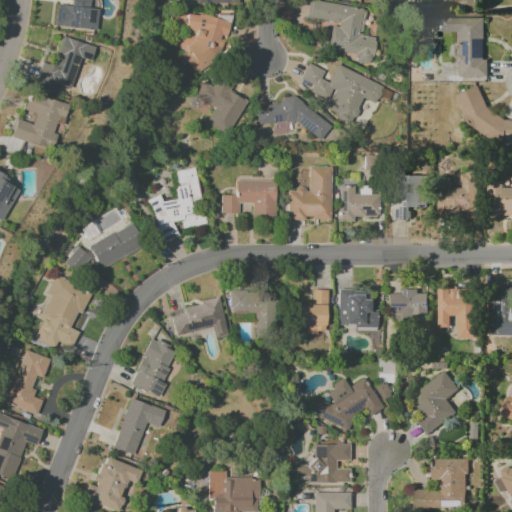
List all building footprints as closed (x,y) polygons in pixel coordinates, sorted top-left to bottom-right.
[(96,0),(70,0),(70,6),(55,4),(53,26),(93,30),(96,0)] [(305,18),(331,23),(326,52),(372,60),(375,38),(360,36),(364,9),(308,0),(305,18)] [(226,19),(186,15),(184,31),(192,31),(189,68),(221,71),(226,19)] [(439,18),(421,18),(421,38),(439,38),(439,18)] [(440,18),(440,32),(457,32),(457,77),(486,77),(486,60),(482,60),(482,18),(440,18)] [(33,84),(56,91),(58,85),(69,88),(78,58),(89,61),(93,47),(60,37),(52,65),(40,61),(33,84)] [(335,65),(328,83),(319,79),(323,71),(306,64),(299,80),(311,85),(308,93),(325,100),(330,89),(334,91),(326,109),(352,121),(362,99),(374,104),(382,85),(335,65)] [(204,125),(225,137),(245,100),(228,91),(231,86),(217,78),(212,87),(201,82),(193,97),(213,108),(204,125)] [(454,95),(470,134),(511,139),(511,118),(490,117),(477,86),(454,95)] [(67,105),(28,92),(22,110),(33,114),(30,124),(16,119),(10,138),(47,150),(58,117),(63,119),(67,105)] [(285,219),(328,220),(329,167),(306,166),(306,190),(286,189),(285,219)] [(202,225),(193,168),(172,171),(175,187),(171,187),(174,199),(159,202),(158,196),(147,198),(152,225),(155,242),(175,239),(172,221),(178,221),(179,228),(202,225)] [(438,214),(462,214),(462,219),(478,218),(477,173),(460,173),(461,188),(449,188),(449,177),(437,178),(438,214)] [(408,221),(408,207),(425,208),(426,176),(391,175),(390,220),(408,221)] [(234,180),(234,195),(219,195),(219,214),(237,214),(237,203),(251,203),(251,218),(274,218),(274,181),(234,180)] [(511,187),(502,188),(502,181),(487,182),(487,217),(511,216),(511,187)] [(337,222),(354,221),(354,217),(378,217),(377,194),(354,195),(353,185),(336,186),(337,222)] [(87,244),(98,268),(141,248),(130,224),(87,244)] [(89,257),(75,247),(62,265),(75,275),(89,257)] [(32,339),(53,348),(56,342),(69,348),(77,331),(68,327),(75,310),(80,313),(90,292),(53,275),(45,294),(49,295),(38,318),(41,319),(32,339)] [(376,310),(368,310),(368,290),(336,289),(336,326),(375,327),(376,310)] [(426,294),(416,294),(416,289),(398,290),(398,294),(387,294),(387,312),(396,312),(396,317),(426,316),(426,294)] [(456,339),(475,340),(475,289),(436,289),(436,327),(448,327),(448,316),(456,316),(456,339)] [(511,336),(511,289),(498,289),(498,292),(489,292),(489,336),(511,336)] [(294,304),(293,326),(304,326),(303,335),(316,335),(316,331),(324,332),(325,290),(310,290),(309,305),(294,304)] [(229,293),(229,322),(272,321),(271,293),(229,293)] [(170,317),(173,334),(212,328),(213,337),(225,336),(219,299),(182,305),(183,315),(170,317)] [(128,384),(157,398),(163,385),(159,382),(174,350),(149,338),(128,384)] [(5,404),(36,414),(40,400),(31,397),(34,389),(30,388),(34,375),(42,378),(48,358),(21,350),(5,404)] [(456,413),(445,399),(457,390),(444,371),(406,398),(420,418),(415,421),(425,435),(456,413)] [(306,412),(346,430),(354,412),(363,408),(368,416),(376,411),(379,405),(368,385),(358,381),(347,387),(341,378),(333,383),(327,396),(332,406),(313,397),(306,412)] [(499,416),(511,420),(511,385),(511,386),(511,398),(505,396),(499,416)] [(111,448),(132,456),(144,423),(157,428),(164,411),(128,398),(111,448)] [(40,429),(0,414),(0,427),(1,428),(0,429),(0,470),(1,471),(0,474),(0,476),(10,480),(24,442),(34,446),(40,429)] [(347,444),(312,445),(312,462),(294,463),(294,483),(348,482),(347,469),(334,469),(334,460),(347,460),(347,444)] [(465,508),(465,459),(430,459),(430,479),(437,479),(437,489),(410,490),(410,508),(465,508)] [(511,465),(499,471),(501,477),(493,481),(498,493),(506,489),(511,502),(511,465)] [(224,478),(224,471),(207,471),(207,499),(211,499),(211,511),(249,511),(258,511),(257,477),(224,478)] [(312,493),(312,511),(331,511),(331,509),(348,509),(348,493),(312,493)]
